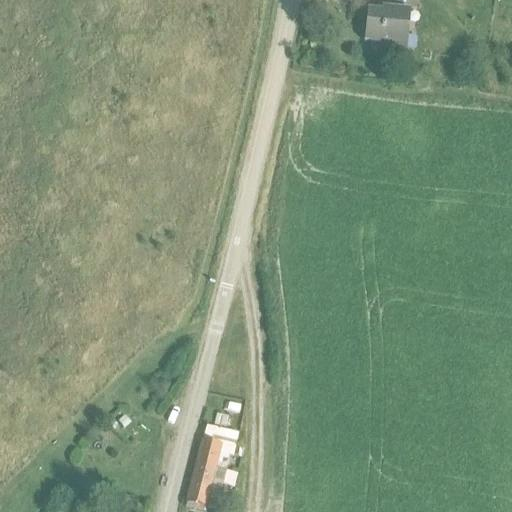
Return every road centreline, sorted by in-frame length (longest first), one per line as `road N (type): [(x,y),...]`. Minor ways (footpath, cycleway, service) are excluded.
road 1 (unclassified): [(224,286),(291,0)]
road 2 (track): [(232,254),(251,286),(256,327),(256,511)]
road 3 (residential): [(171,511),(224,286)]
